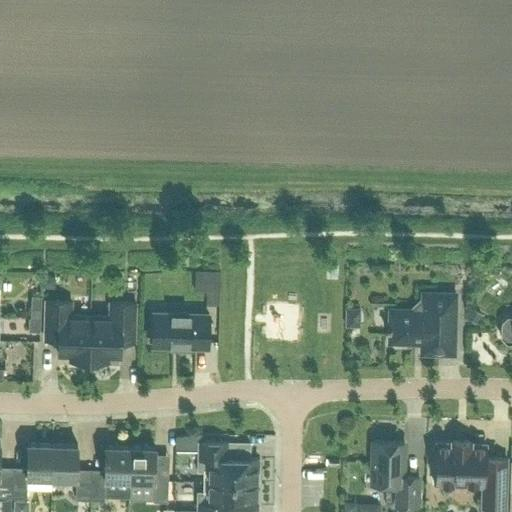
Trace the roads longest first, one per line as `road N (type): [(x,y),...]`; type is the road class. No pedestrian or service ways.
road 1 (residential): [(0,400),(292,390)]
road 2 (residential): [(292,390),(511,389)]
road 3 (residential): [(290,511),(292,390)]
